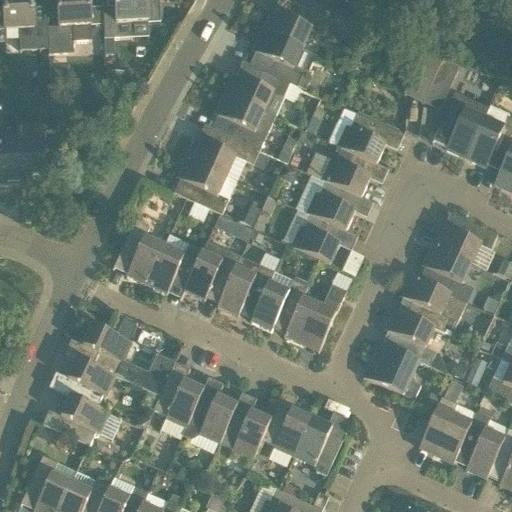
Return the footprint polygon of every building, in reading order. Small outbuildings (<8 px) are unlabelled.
[(33,24),(32,0),(12,0),(3,1),(4,12),(0,12),(0,32),(5,32),(5,33),(18,32),(19,54),(48,53),(48,58),(49,58),(47,30),(47,24),(33,24)] [(49,58),(73,57),(72,29),(91,28),(89,0),(57,0),(59,29),(47,30),(49,58)] [(114,0),(116,13),(103,13),(103,42),(132,41),(131,26),(147,25),(146,0),(114,0)] [(326,9),(306,0),(289,0),(287,5),(280,2),(300,12),(294,24),(272,14),(263,35),(312,57),(301,52),(310,32),(320,37),(321,35),(326,37),(332,25),(327,22),(321,20),(326,9)] [(297,91),(297,89),(301,79),(303,76),(312,57),(263,35),(254,55),(276,65),(270,78),(289,87),(297,91)] [(408,47),(401,61),(409,65),(417,69),(423,54),(408,47)] [(405,93),(421,101),(442,59),(426,51),(405,93)] [(421,101),(438,109),(458,67),(442,59),(421,101)] [(283,102),(289,87),(270,78),(242,66),(262,75),(256,88),(234,78),(225,99),(274,122),(283,102)] [(124,75),(106,76),(107,92),(124,91),(124,75)] [(69,77),(51,78),(52,96),(70,95),(69,77)] [(301,79),(297,89),(305,92),(310,83),(301,79)] [(31,89),(48,89),(48,80),(38,80),(38,82),(31,82),(31,89)] [(466,161),(489,112),(470,103),(455,96),(432,146),(433,146),(434,143),(447,149),(446,152),(466,161)] [(260,155),(266,141),(274,122),(225,99),(216,119),(238,129),(232,141),(232,142),(253,151),(253,152),(260,155)] [(58,111),(44,112),(46,136),(59,135),(58,111)] [(314,111),(305,132),(314,136),(323,115),(314,111)] [(511,148),(511,122),(507,120),(489,112),(466,161),(486,170),(489,163),(502,169),(494,187),(511,148)] [(403,139),(385,131),(356,118),(349,132),(337,126),(330,144),(337,148),(336,151),(337,151),(368,165),(387,174),(388,173),(376,167),(385,147),(377,144),(383,131),(403,140),(403,139)] [(187,161),(228,180),(236,161),(253,169),(254,167),(259,156),(260,155),(253,152),(253,151),(232,142),(232,141),(205,129),(204,130),(215,135),(209,147),(196,141),(187,161)] [(20,187),(32,187),(31,179),(48,178),(46,144),(19,145),(18,145),(20,187)] [(0,188),(20,187),(18,145),(6,146),(6,153),(0,153),(0,188)] [(511,148),(494,187),(511,195),(511,148)] [(362,177),(368,165),(337,151),(335,154),(338,156),(334,165),(330,164),(321,184),(325,185),(372,207),(361,201),(370,181),(362,177)] [(236,185),(236,184),(228,180),(187,161),(178,182),(193,189),(187,201),(174,195),(173,196),(185,202),(194,206),(209,214),(218,218),(221,219),(237,185),(236,185)] [(283,169),(278,181),(290,187),(296,175),(283,169)] [(372,207),(325,185),(319,199),(315,197),(306,218),(310,219),(337,232),(357,241),(358,240),(346,234),(355,214),(347,211),(353,198),(372,207)] [(253,228),(263,209),(249,202),(240,221),(253,228)] [(490,254),(496,239),(448,216),(447,217),(469,227),(463,240),(441,230),(432,251),(470,268),(479,249),(490,254)] [(332,244),(337,232),(310,219),(304,232),(300,231),(291,251),(319,264),(330,269),(339,248),(332,244)] [(228,224),(219,220),(214,231),(223,236),(228,224)] [(146,288),(164,250),(145,241),(150,230),(135,223),(113,273),(116,267),(129,272),(126,279),(146,288)] [(192,275),(202,254),(169,239),(164,250),(146,288),(167,298),(179,269),(192,275)] [(227,287),(240,261),(206,245),(202,254),(192,275),(179,303),(180,304),(185,295),(204,304),(214,282),(227,287)] [(352,251),(342,273),(356,279),(365,258),(352,251)] [(476,308),(481,297),(472,293),(472,292),(461,287),(470,268),(432,251),(423,270),(446,281),(439,294),(449,299),(466,307),(467,304),(476,308)] [(260,303),(273,276),(259,270),(240,261),(227,287),(217,310),(238,319),(248,297),(260,303)] [(511,277),(511,266),(502,262),(496,275),(510,281),(511,277)] [(288,295),(268,286),(273,276),(260,303),(250,325),(271,334),(281,312),(294,318),(309,286),(295,279),(292,285),(288,295)] [(466,307),(449,299),(439,294),(410,280),(401,301),(424,311),(418,324),(417,325),(433,332),(444,337),(446,333),(452,336),(466,307)] [(321,311),(302,302),(307,291),(309,286),(294,318),(284,340),(305,350),(312,334),(324,340),(317,356),(318,356),(346,295),(331,288),(326,300),(321,311)] [(429,371),(436,356),(425,351),(433,332),(417,325),(418,324),(395,314),(386,334),(409,345),(403,358),(402,358),(418,365),(429,371)] [(65,356),(64,357),(77,363),(110,378),(115,380),(148,395),(159,400),(165,386),(146,377),(121,366),(130,346),(109,336),(106,335),(92,328),(82,349),(90,353),(84,365),(65,356)] [(414,404),(420,389),(409,384),(418,365),(402,358),(403,358),(380,347),(364,382),(414,404)] [(511,350),(507,349),(501,362),(511,367),(511,350)] [(455,361),(449,375),(462,380),(468,366),(455,361)] [(77,363),(62,396),(70,400),(95,411),(101,398),(105,400),(115,380),(110,378),(77,363)] [(511,367),(501,387),(492,382),(486,394),(485,396),(511,408),(511,407),(511,406),(511,367)] [(477,387),(483,374),(471,369),(466,382),(477,387)] [(179,392),(167,386),(165,386),(159,400),(153,413),(167,419),(165,423),(186,432),(200,401),(209,382),(208,381),(203,393),(183,384),(179,392)] [(43,427),(42,428),(60,436),(89,450),(95,436),(99,438),(108,442),(118,422),(109,417),(95,411),(70,400),(62,396),(49,390),(49,391),(69,400),(54,433),(43,427)] [(270,425),(278,407),(284,395),(283,394),(269,423),(250,415),(246,422),(234,417),(242,397),(219,447),(232,453),(232,454),(252,463),(262,442),(270,425)] [(294,462),(312,423),(278,407),(284,395),(278,407),(270,425),(262,442),(275,448),(273,452),(291,460),(294,462)] [(191,443),(199,439),(219,447),(242,397),(242,396),(236,408),(216,399),(213,407),(200,401),(186,432),(183,439),(191,443)] [(462,444),(471,425),(452,417),(456,408),(441,401),(435,414),(419,451),(420,451),(423,444),(430,447),(439,433),(443,435),(433,457),(453,467),(455,462),(463,445),(462,444)] [(487,482),(497,460),(504,443),(484,434),(489,423),(475,416),(471,425),(462,444),(463,445),(455,462),(468,468),(466,473),(487,482)] [(344,437),(312,423),(294,462),(314,471),(316,476),(326,480),(351,425),(350,425),(344,437)] [(511,493),(511,433),(509,432),(504,443),(497,460),(510,466),(499,488),(511,493)] [(52,436),(49,444),(48,446),(61,452),(66,440),(53,434),(52,436)] [(60,511),(72,486),(52,476),(57,467),(42,460),(20,509),(21,510),(31,488),(43,493),(34,511),(60,511)] [(100,511),(110,491),(77,476),(72,486),(60,511),(83,511),(84,511),(100,511)] [(139,511),(147,497),(133,491),(114,482),(110,491),(100,511),(139,511)] [(281,496),(276,493),(262,487),(256,501),(265,505),(262,511),(299,511),(302,506),(281,496)] [(315,511),(323,511),(328,501),(321,497),(319,496),(318,498),(317,501),(314,507),(312,511),(315,511)] [(179,511),(178,511),(167,506),(163,511),(156,511),(143,506),(148,497),(147,497),(139,511),(179,511)]
